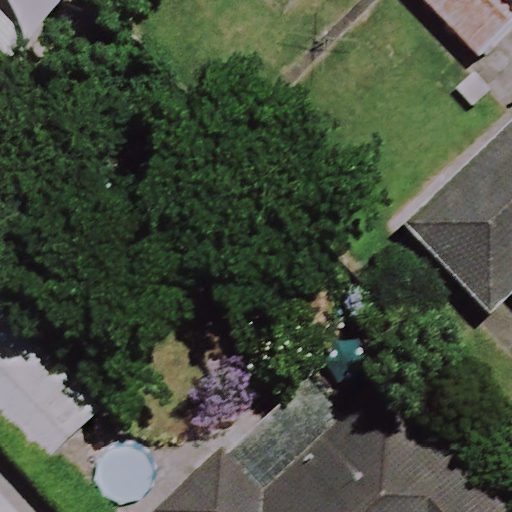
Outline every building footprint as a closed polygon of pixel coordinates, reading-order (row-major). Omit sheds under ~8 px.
[(511,35),(511,0),(423,0),(487,61),(511,35)] [(0,76),(28,49),(0,20),(0,76)] [(511,143),(417,233),(497,319),(511,304),(511,143)] [(104,413),(0,300),(0,429),(40,473),(104,413)] [(511,511),(511,510),(384,386),(317,455),(280,419),(189,511),(511,511)]
